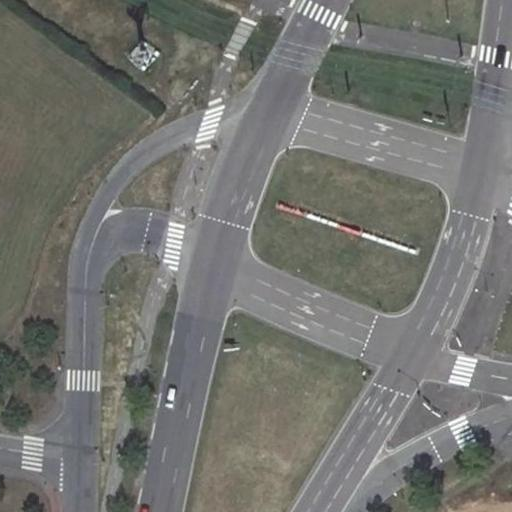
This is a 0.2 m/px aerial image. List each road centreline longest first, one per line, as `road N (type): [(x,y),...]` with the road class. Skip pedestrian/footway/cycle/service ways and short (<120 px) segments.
road 1 (unclassified): [(266,114),(206,124),(139,156),(92,221),(83,271)]
road 2 (primary): [(216,266),(159,511)]
road 3 (tertiary): [(479,170),(266,114)]
road 4 (tertiary): [(216,266),(413,356)]
road 5 (primary): [(413,356),(450,279),(479,170)]
road 6 (tertiary): [(346,511),(414,456),(511,415)]
road 7 (unclassified): [(83,271),(79,463)]
road 8 (primary): [(319,511),(413,356)]
road 9 (primary): [(479,170),(508,0)]
road 10 (primary): [(266,114),(216,266)]
road 11 (unclassified): [(83,271),(130,233),(177,241),(216,266)]
road 12 (primary): [(322,0),(266,114)]
